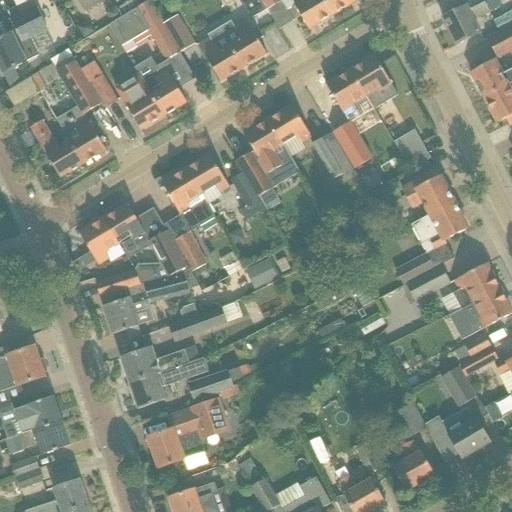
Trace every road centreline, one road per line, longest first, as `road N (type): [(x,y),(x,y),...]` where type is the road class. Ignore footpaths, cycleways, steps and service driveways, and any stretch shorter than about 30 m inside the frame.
road 1 (residential): [(39,225),(401,12)]
road 2 (residential): [(131,511),(39,225)]
road 3 (unclassified): [(511,222),(401,12)]
